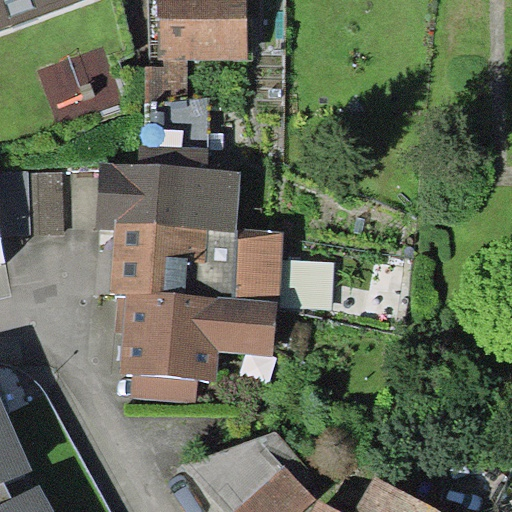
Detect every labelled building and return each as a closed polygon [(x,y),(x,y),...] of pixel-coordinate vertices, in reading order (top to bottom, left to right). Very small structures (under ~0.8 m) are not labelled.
[(0,0),(0,39),(95,8),(92,0),(0,0)] [(241,0),(152,0),(154,71),(243,69),(241,0)] [(0,444),(0,492),(18,484),(0,444)] [(426,511),(371,480),(353,511),(328,511),(315,504),(309,511),(426,511)] [(35,511),(27,494),(0,508),(0,511),(35,511)]
